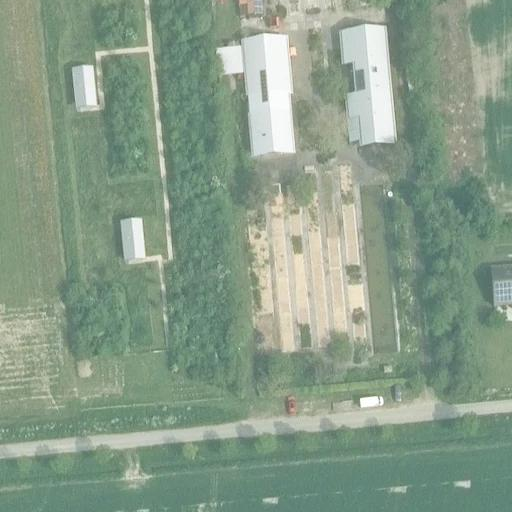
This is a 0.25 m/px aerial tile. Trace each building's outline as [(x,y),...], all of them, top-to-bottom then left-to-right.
[(245,0),(246,7),(239,7),(240,18),(261,17),(259,0),(245,0)] [(354,147),(392,144),(382,32),(344,35),(347,68),(353,68),(356,98),(350,98),(354,147)] [(242,44),(253,156),(291,153),(281,41),(242,44)] [(92,74),(75,76),(77,103),(95,101),(92,74)] [(288,228),(304,228),(302,156),(268,157),(271,229),(288,228)] [(340,208),(338,183),(327,184),(330,209),(340,208)] [(141,226),(123,228),(126,256),(144,254),(141,226)] [(346,229),(333,229),(333,258),(346,257),(346,229)] [(294,244),(297,260),(310,258),(307,242),(294,244)] [(350,266),(337,265),(334,314),(347,315),(350,266)] [(313,266),(299,266),(299,289),(313,288),(313,266)] [(511,270),(491,273),(495,309),(511,307),(511,270)] [(278,287),(262,288),(263,304),(280,303),(278,287)]
